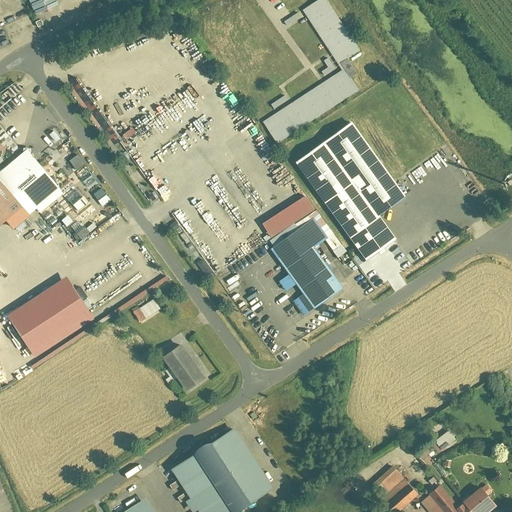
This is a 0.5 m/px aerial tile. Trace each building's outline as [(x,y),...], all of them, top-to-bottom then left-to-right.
[(28,0),(35,16),(58,6),(55,0),(75,0),(76,0),(28,0)] [(325,0),(313,0),(300,9),(338,65),(360,51),(325,0)] [(353,92),(340,72),(262,122),(275,142),(353,92)] [(275,111),(289,103),(284,95),(270,104),(275,111)] [(349,124),(293,164),(364,265),(395,242),(376,219),(403,200),(349,124)] [(62,191),(28,153),(0,176),(0,185),(16,204),(28,218),(62,191)] [(77,154),(67,161),(74,171),(84,164),(77,154)] [(0,217),(16,204),(0,185),(0,217)] [(179,226),(192,215),(184,204),(171,215),(179,226)] [(312,219),(270,250),(287,275),(294,285),(301,295),(291,302),(302,317),(342,290),(311,250),(326,239),(312,219)] [(62,279),(3,317),(30,359),(89,322),(62,279)] [(131,311),(137,321),(159,311),(153,300),(131,311)] [(177,346),(159,360),(185,394),(203,380),(177,346)] [(240,511),(272,490),(231,430),(168,473),(194,511),(240,511)] [(451,430),(435,442),(442,451),(458,439),(451,430)] [(395,466),(377,481),(388,494),(406,479),(395,466)] [(406,479),(388,494),(383,498),(395,511),(397,511),(419,494),(406,479)] [(452,511),(460,506),(442,485),(423,501),(432,511),(452,511)] [(490,511),(498,505),(482,487),(464,502),(472,511),(490,511)] [(149,511),(143,501),(124,511),(149,511)] [(472,511),(464,502),(460,506),(452,511),(472,511)]
